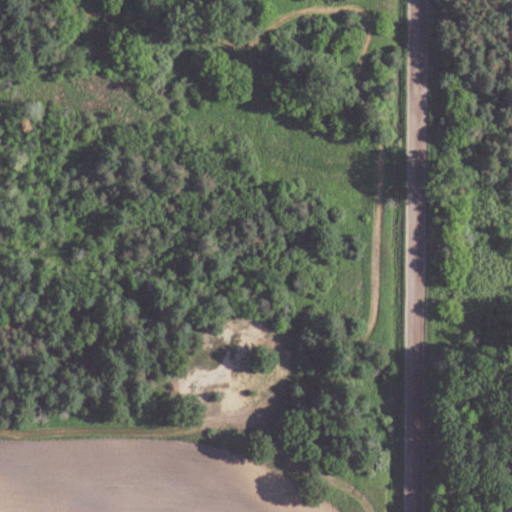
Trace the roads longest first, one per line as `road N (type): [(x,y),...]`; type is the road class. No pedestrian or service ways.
road 1 (track): [(0,430),(133,426),(158,413),(247,413),(292,381),(301,355),(302,311),(262,156),(261,67),(238,46),(204,35),(26,0)]
road 2 (tertiary): [(417,511),(422,0)]
